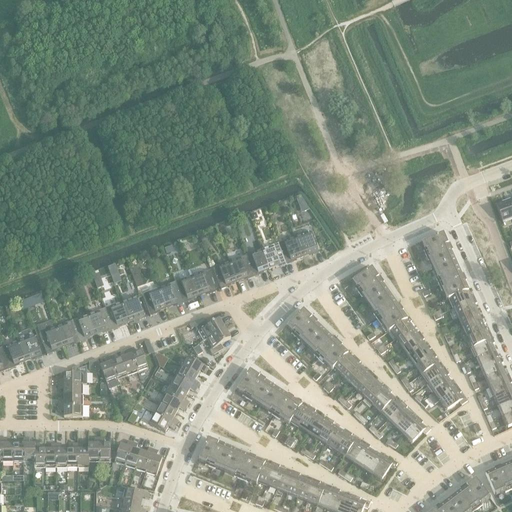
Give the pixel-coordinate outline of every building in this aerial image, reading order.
[(298,199),(303,213),(309,211),(304,197),(298,199)] [(511,220),(511,217),(506,202),(496,206),(502,224),(511,220)] [(295,239),(302,258),(312,254),(313,256),(319,254),(311,233),(295,239)] [(430,260),(434,270),(455,261),(450,251),(453,250),(450,244),(447,245),(443,235),(423,244),(426,251),(423,252),(428,261),(430,260)] [(295,239),(278,245),(286,266),(292,264),(291,262),(302,258),(295,239)] [(286,266),(278,245),(262,251),(269,270),(280,266),(280,269),(286,266)] [(246,257),(254,279),(260,276),(259,274),(269,270),(262,251),(246,257)] [(246,257),(229,264),(237,282),(247,279),(248,281),(254,279),(246,257)] [(461,275),(455,261),(434,270),(438,279),(436,280),(441,292),(444,291),(448,301),(451,300),(450,299),(468,291),(464,282),(466,281),(463,274),(461,275)] [(237,282),(229,264),(213,270),(221,291),(227,289),(226,286),(237,282)] [(139,267),(131,270),(138,287),(145,285),(139,267)] [(364,297),(369,305),(388,293),(382,284),(384,283),(380,277),(378,278),(372,270),(353,282),(358,288),(356,290),(362,298),(364,297)] [(192,278),(199,297),(209,293),(210,295),(216,293),(208,272),(192,278)] [(103,286),(98,275),(92,277),(97,289),(103,286)] [(175,284),(183,305),(189,303),(188,301),(199,297),(192,278),(175,284)] [(183,305),(175,284),(159,290),(166,309),(176,305),(177,307),(183,305)] [(166,309),(159,290),(142,296),(150,318),(156,315),(156,313),(166,309)] [(450,299),(451,300),(455,309),(475,300),(473,296),(471,297),(468,291),(450,299)] [(383,324),(389,333),(407,320),(406,320),(407,320),(401,312),(403,310),(399,304),(397,306),(388,293),(369,305),(375,314),(373,315),(381,326),(383,324)] [(21,303),(24,310),(43,303),(41,295),(21,303)] [(121,304),(128,323),(138,319),(139,322),(146,319),(138,298),(121,304)] [(455,309),(459,319),(477,311),(474,305),(477,304),(475,300),(455,309)] [(128,323),(121,304),(105,311),(113,332),(118,330),(118,327),(128,323)] [(88,317),(95,336),(106,332),(107,334),(113,332),(105,311),(88,317)] [(459,319),(464,329),(484,320),(482,316),(480,317),(477,311),(459,319)] [(301,340),(308,347),(323,331),(316,324),(318,322),(313,317),(311,319),(303,312),(288,327),(293,333),(291,334),(299,342),(301,340)] [(88,317),(72,323),(80,344),(86,342),(85,340),(95,336),(88,317)] [(391,332),(397,340),(413,329),(409,324),(412,322),(409,318),(407,320),(406,320),(407,320),(389,333),(391,332)] [(202,331),(207,340),(225,330),(219,320),(209,326),(206,321),(195,328),(198,333),(202,331)] [(464,329),(468,339),(486,331),(483,325),(486,324),(484,320),(464,329)] [(56,329),(63,348),(73,344),(74,346),(80,344),(72,323),(56,329)] [(63,348),(56,329),(39,335),(47,356),(53,354),(53,352),(63,348)] [(413,329),(397,340),(404,349),(422,337),(419,333),(417,334),(413,329)] [(225,330),(207,340),(212,349),(209,352),(212,357),(223,350),(220,345),(230,340),(225,330)] [(323,331),(308,347),(315,354),(313,356),(323,365),(325,363),(333,371),(334,369),(334,368),(347,354),(340,347),(342,345),(337,340),(335,342),(323,331)] [(486,331),(468,339),(472,349),(493,340),(491,336),(488,337),(486,331)] [(18,343),(25,362),(35,358),(36,360),(42,358),(34,337),(18,343)] [(422,337),(404,349),(410,358),(426,347),(422,342),(424,340),(422,337)] [(494,344),(493,340),(472,349),(477,359),(495,351),(492,345),(494,344)] [(18,343),(2,349),(10,371),(15,368),(15,366),(25,362),(18,343)] [(429,352),(426,347),(410,358),(416,367),(434,354),(431,351),(429,352)] [(2,349),(0,349),(0,371),(3,370),(4,373),(10,371),(2,349)] [(129,351),(138,374),(148,370),(141,352),(136,354),(134,349),(129,351)] [(121,360),(127,378),(138,374),(129,351),(124,352),(126,358),(121,360)] [(495,351),(477,359),(481,369),(501,360),(500,356),(497,357),(495,351)] [(352,359),(347,354),(334,368),(334,369),(342,376),(357,360),(354,357),(352,359)] [(436,358),(434,354),(416,367),(422,376),(438,365),(434,359),(436,358)] [(113,356),(109,358),(117,381),(127,378),(121,360),(115,362),(113,356)] [(117,381),(109,358),(104,360),(106,365),(100,368),(103,376),(107,385),(117,381)] [(181,368),(197,377),(200,372),(205,375),(208,370),(187,358),(181,368)] [(360,363),(357,360),(342,376),(350,383),(363,369),(359,365),(360,363)] [(503,364),(501,360),(481,369),(486,379),(503,371),(501,365),(503,364)] [(441,370),(438,365),(422,376),(428,385),(446,372),(444,368),(441,370)] [(197,377),(181,368),(176,377),(197,389),(200,385),(195,382),(197,377)] [(363,369),(350,383),(358,391),(373,375),(370,372),(368,374),(363,369)] [(486,379),(490,389),(510,380),(508,375),(506,377),(503,371),(486,379)] [(253,400),(261,406),(273,387),(265,382),(266,380),(260,376),(259,378),(250,372),(238,391),(244,395),(242,397),(251,403),(253,400)] [(428,385),(434,393),(450,382),(447,377),(449,376),(446,372),(428,385)] [(312,379),(316,382),(321,377),(318,374),(312,379)] [(58,381),(58,386),(83,386),(83,375),(64,375),(64,381),(58,381)] [(358,391),(365,398),(379,384),(374,380),(376,378),(373,375),(358,391)] [(197,389),(176,377),(170,386),(187,396),(190,391),(195,394),(197,389)] [(511,383),(510,380),(490,389),(495,398),(511,390),(510,385),(511,383)] [(450,382),(434,393),(441,402),(459,390),(456,386),(454,387),(450,382)] [(326,387),(332,392),(335,389),(329,383),(326,387)] [(379,384),(365,398),(373,406),(388,390),(385,387),(383,389),(379,384)] [(83,386),(58,386),(58,391),(64,391),(64,397),(83,397),(83,386)] [(187,396),(170,386),(165,396),(187,408),(189,404),(184,401),(187,396)] [(291,422),(301,406),(293,400),(294,398),(288,394),(287,396),(273,387),(261,406),(270,411),(268,414),(279,421),(281,419),(290,425),(291,422)] [(332,392),(326,387),(323,390),(329,395),(332,392)] [(373,406),(381,413),(394,399),(390,395),(392,393),(388,390),(373,406)] [(459,390),(441,402),(447,411),(459,403),(461,407),(467,402),(465,399),(463,400),(459,395),(461,393),(459,390)] [(511,390),(495,398),(499,408),(511,402),(511,390)] [(165,396),(160,405),(176,415),(179,410),(184,412),(187,408),(165,396)] [(414,400),(420,405),(423,401),(417,396),(414,400)] [(83,397),(64,397),(64,403),(58,403),(58,408),(83,407),(83,397)] [(338,401),(343,406),(346,403),(341,398),(338,401)] [(399,404),(394,399),(381,413),(389,421),(404,405),(401,402),(399,404)] [(423,401),(420,405),(425,410),(428,407),(423,401)] [(511,402),(499,408),(503,418),(511,414),(511,402)] [(346,403),(343,406),(348,411),(351,408),(346,403)] [(140,414),(143,408),(138,405),(135,411),(140,414)] [(154,415),(176,427),(178,422),(173,420),(176,415),(160,405),(154,415)] [(404,405),(389,421),(397,428),(410,414),(406,410),(407,408),(404,405)] [(291,422),(300,428),(312,409),(308,407),(307,409),(301,406),(291,422)] [(83,407),(58,408),(58,413),(64,413),(64,419),(90,419),(90,408),(83,408),(83,407)] [(316,412),(312,409),(300,428),(309,434),(320,417),(314,414),(316,412)] [(353,416),(359,421),(362,418),(356,413),(353,416)] [(410,414),(397,428),(404,436),(420,420),(416,417),(415,419),(410,414)] [(511,414),(503,418),(508,429),(511,426),(511,414)] [(176,427),(154,415),(149,424),(165,434),(168,428),(173,431),(176,427)] [(309,434),(318,440),(330,421),(326,419),(325,421),(320,417),(309,434)] [(362,418),(359,421),(364,426),(367,423),(362,418)] [(420,420),(404,436),(412,444),(422,433),(426,436),(431,431),(428,428),(426,430),(421,425),(423,423),(420,420)] [(330,421),(318,440),(327,446),(338,429),(333,426),(334,424),(330,421)] [(369,431),(374,436),(377,433),(372,428),(369,431)] [(338,429),(327,446),(336,451),(348,433),(344,431),(343,433),(338,429)] [(336,451),(345,457),(356,441),(351,438),(352,435),(348,433),(336,451)] [(377,433),(374,436),(379,441),(382,438),(377,433)] [(2,439),(2,464),(13,464),(13,445),(7,445),(7,439),(2,439)] [(13,464),(24,464),(24,439),(19,439),(19,445),(13,445),(13,464)] [(24,464),(34,464),(35,464),(35,445),(29,445),(29,439),(24,439),(24,464)] [(89,464),(99,464),(99,439),(94,439),(94,445),(88,445),(88,451),(88,464),(89,464)] [(99,439),(99,464),(111,464),(111,445),(104,445),(104,439),(99,439)] [(216,468),(225,472),(234,451),(224,447),(225,445),(218,442),(217,444),(208,440),(199,461),(206,464),(205,466),(215,470),(216,468)] [(356,441),(345,457),(354,463),(366,445),(363,442),(361,445),(356,441)] [(114,464),(125,467),(133,444),(128,442),(126,448),(120,446),(114,464)] [(125,467),(135,471),(141,453),(136,451),(138,446),(133,444),(125,467)] [(40,445),(35,445),(35,464),(34,464),(34,470),(45,470),(45,451),(40,451),(40,445)] [(45,470),(56,470),(56,445),(51,445),(51,451),(45,451),(45,470)] [(56,470),(67,470),(67,451),(61,451),(61,445),(56,445),(56,470)] [(67,470),(78,470),(78,445),(73,445),(73,451),(67,451),(67,470)] [(78,445),(78,470),(89,470),(89,464),(88,464),(88,451),(83,451),(83,445),(78,445)] [(354,463),(363,469),(374,453),(369,449),(370,447),(366,445),(354,463)] [(141,453),(135,471),(146,474),(153,451),(149,449),(147,455),(141,453)] [(153,451),(146,474),(156,478),(162,460),(156,458),(158,452),(153,451)] [(249,457),(234,451),(225,472),(235,475),(234,478),(246,483),(247,480),(257,484),(258,482),(257,482),(265,464),(255,460),(256,457),(250,455),(249,457)] [(363,469),(372,475),(384,457),(381,454),(379,456),(374,453),(363,469)] [(384,457),(372,475),(382,481),(390,469),(393,471),(397,465),(394,463),(392,465),(387,461),(388,459),(384,457)] [(258,482),(267,486),(276,465),(272,463),(271,466),(265,464),(257,482),(258,482)] [(511,463),(501,468),(500,466),(494,469),(495,471),(485,475),(494,496),(504,491),(505,494),(511,490),(511,463)] [(267,486),(278,490),(285,472),(279,469),(280,467),(276,465),(267,486)] [(278,490),(288,494),(296,473),(292,472),(291,474),(285,472),(278,490)] [(300,475),(296,473),(288,494),(298,498),(305,480),(299,478),(300,475)] [(305,480),(298,498),(308,502),(316,482),(312,480),(311,482),(305,480)] [(451,499),(460,511),(475,511),(482,507),(480,505),(489,498),(475,481),(467,487),(465,485),(460,489),(461,491),(451,499)] [(308,502),(318,506),(325,488),(319,486),(320,483),(316,482),(308,502)] [(318,506),(328,510),(336,490),(332,488),(331,490),(325,488),(318,506)] [(123,501),(141,505),(142,499),(148,500),(149,495),(125,490),(123,501)] [(340,491),(336,490),(328,510),(332,511),(338,511),(345,496),(339,494),(340,491)] [(338,511),(350,511),(356,498),(352,496),(351,499),(345,496),(338,511)] [(356,498),(350,511),(362,511),(364,509),(368,511),(370,504),(366,502),(365,504),(359,502),(360,500),(356,498)] [(460,511),(451,499),(440,507),(439,505),(433,510),(434,511),(460,511)] [(123,501),(120,511),(145,511),(146,511),(140,511),(141,505),(123,501)]
